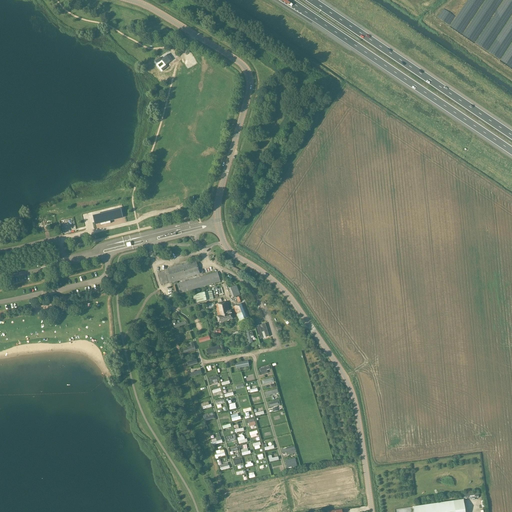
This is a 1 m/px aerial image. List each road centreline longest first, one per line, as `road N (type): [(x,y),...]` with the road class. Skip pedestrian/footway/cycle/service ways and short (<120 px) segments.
road 1 (tertiary): [(372,511),(345,378),(286,294),(223,242),(217,202),(249,87),(245,69),(128,0)]
road 2 (track): [(151,240),(160,288),(187,319),(201,362),(277,348),(254,294),(196,257)]
road 3 (motorway): [(287,0),(511,151)]
road 4 (motorway): [(511,134),(311,0)]
road 5 (track): [(252,353),(284,469)]
